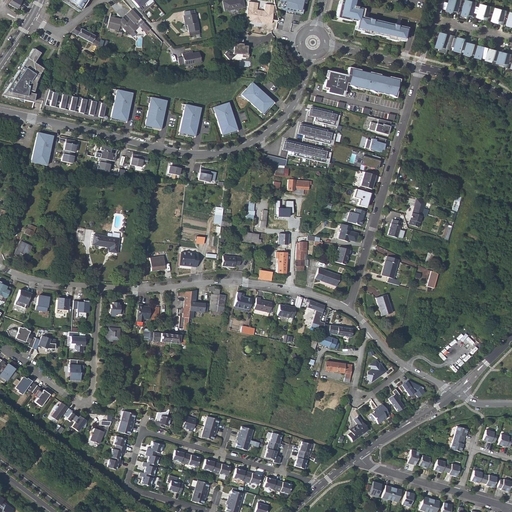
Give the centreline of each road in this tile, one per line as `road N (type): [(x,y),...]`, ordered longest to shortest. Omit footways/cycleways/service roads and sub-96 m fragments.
road 1 (residential): [(0,112),(193,155),(222,153),(279,121),(309,54)]
road 2 (residential): [(315,488),(146,432),(126,483),(207,511)]
road 3 (residential): [(419,66),(346,309)]
road 4 (residential): [(0,347),(87,403),(98,287)]
road 5 (residential): [(98,287),(226,281),(289,288)]
road 6 (residential): [(511,39),(436,19),(419,66)]
